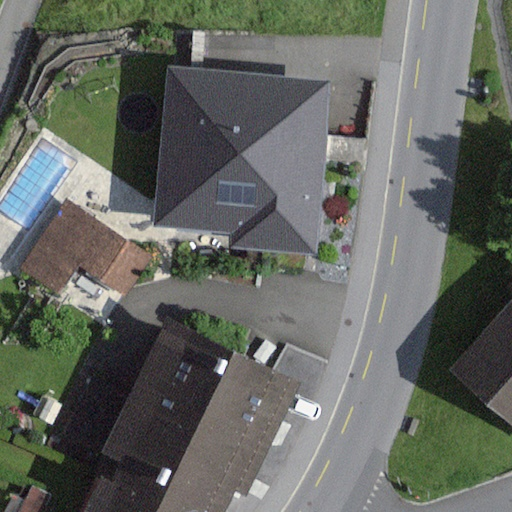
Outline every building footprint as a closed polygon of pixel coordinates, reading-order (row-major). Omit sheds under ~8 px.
[(319,256),(335,82),(172,68),(157,228),(236,235),(234,249),(319,256)] [(42,143),(0,205),(0,213),(29,233),(74,165),(42,143)] [(154,257),(68,200),(21,270),(61,297),(81,267),(127,298),(154,257)] [(511,304),(453,372),(511,423),(511,304)] [(173,318),(135,395),(269,460),(306,383),(173,318)] [(269,460),(135,395),(95,375),(66,434),(128,464),(119,484),(176,511),(228,511),(238,493),(249,499),(269,460)] [(176,511),(119,484),(107,477),(88,511),(176,511)] [(34,487),(22,511),(50,511),(51,510),(48,508),(53,496),(34,487)]
